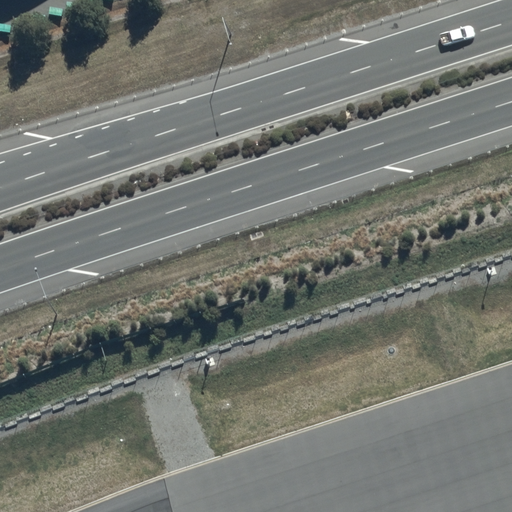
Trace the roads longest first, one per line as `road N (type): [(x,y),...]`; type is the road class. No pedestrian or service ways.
road 1 (trunk): [(511,101),(0,268)]
road 2 (trunk): [(0,189),(511,23)]
